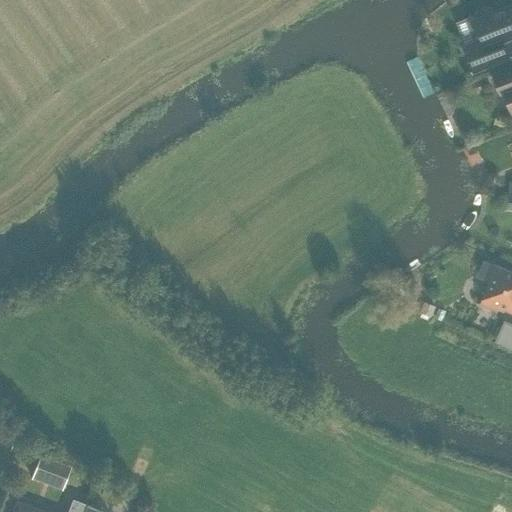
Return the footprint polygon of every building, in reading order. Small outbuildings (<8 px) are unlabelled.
[(465,48),(474,73),(509,59),(503,43),(511,39),(511,4),(494,12),(493,9),(489,7),(477,11),(475,16),(477,19),(473,20),(481,42),(465,48)] [(511,69),(493,77),(499,93),(504,91),(511,111),(511,69)] [(498,311),(500,307),(511,312),(511,272),(493,264),(485,282),(489,283),(480,304),(498,311)] [(424,302),(420,312),(431,317),(436,306),(424,302)] [(511,324),(505,322),(496,342),(511,348),(511,324)] [(30,478),(60,490),(69,466),(39,454),(30,478)] [(66,511),(42,511),(16,502),(12,511),(101,511),(102,510),(86,504),(86,505),(72,499),(66,511)]
